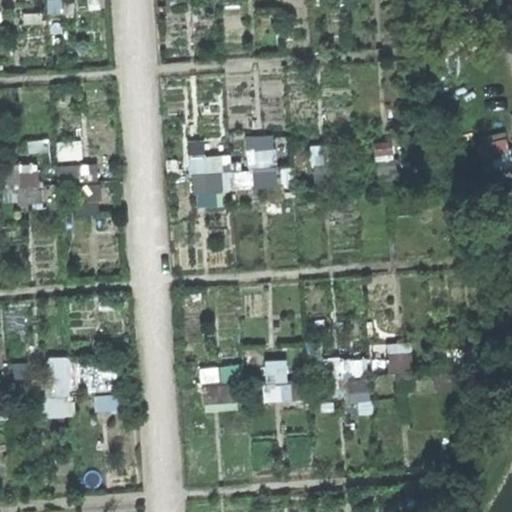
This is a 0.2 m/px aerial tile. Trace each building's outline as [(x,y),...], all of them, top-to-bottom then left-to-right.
[(421,71),(435,71),(432,46),(418,47),(421,71)] [(482,122),(499,118),(496,103),(478,108),(482,122)] [(224,153),(185,156),(190,203),(281,194),(275,134),(247,136),(250,168),(225,171),(224,153)] [(482,168),(506,162),(500,137),(474,143),(482,168)] [(42,212),(40,162),(7,163),(9,213),(42,212)] [(103,209),(99,162),(61,165),(65,212),(103,209)] [(487,255),(500,247),(480,212),(467,220),(487,255)] [(70,395),(69,356),(48,356),(49,396),(70,395)] [(288,380),(286,358),(263,360),(267,401),(304,398),(302,379),(288,380)] [(205,409),(234,407),(231,365),(202,368),(205,409)]
